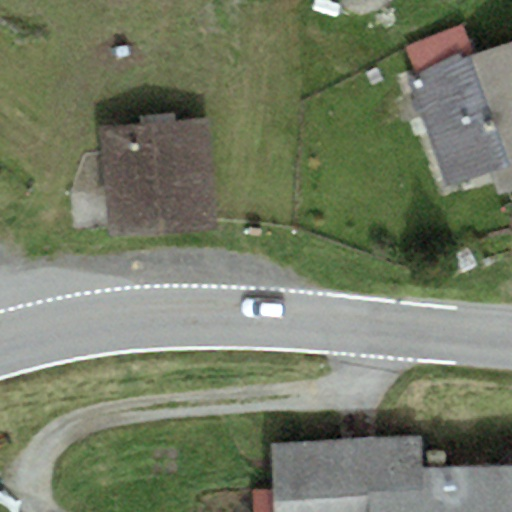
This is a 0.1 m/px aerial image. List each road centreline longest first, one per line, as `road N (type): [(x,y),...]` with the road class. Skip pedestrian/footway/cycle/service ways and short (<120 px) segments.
road 1 (tertiary): [(511,340),(196,318),(82,326),(0,345)]
road 2 (track): [(370,331),(364,376),(353,389),(121,411),(81,425),(51,442),(36,465),(38,511)]
